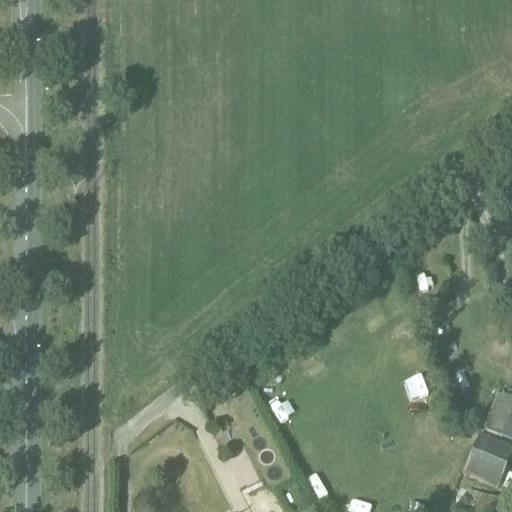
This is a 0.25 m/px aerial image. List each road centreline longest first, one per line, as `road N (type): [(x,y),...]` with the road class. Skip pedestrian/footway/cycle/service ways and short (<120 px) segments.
road 1 (primary): [(30,511),(27,0)]
road 2 (unclassified): [(112,440),(511,130)]
road 3 (unknown): [(461,169),(511,303)]
road 4 (unknown): [(175,392),(235,511)]
